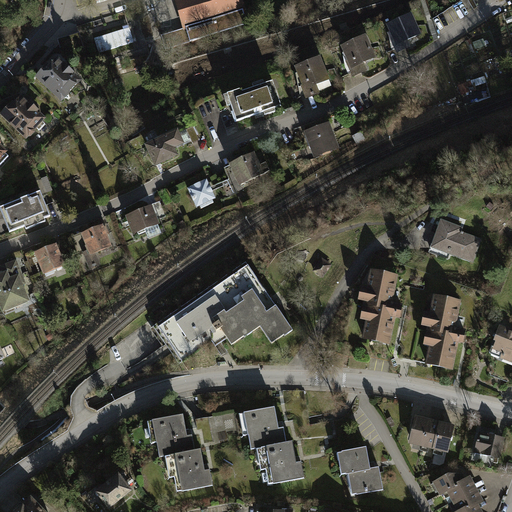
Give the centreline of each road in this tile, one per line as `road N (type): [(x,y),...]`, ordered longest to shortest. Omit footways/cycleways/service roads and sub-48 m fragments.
road 1 (residential): [(0,251),(335,104),(500,5)]
road 2 (residential): [(0,487),(155,393),(281,377)]
road 3 (residential): [(281,377),(360,381),(511,411)]
road 4 (residential): [(412,214),(351,272),(281,377)]
